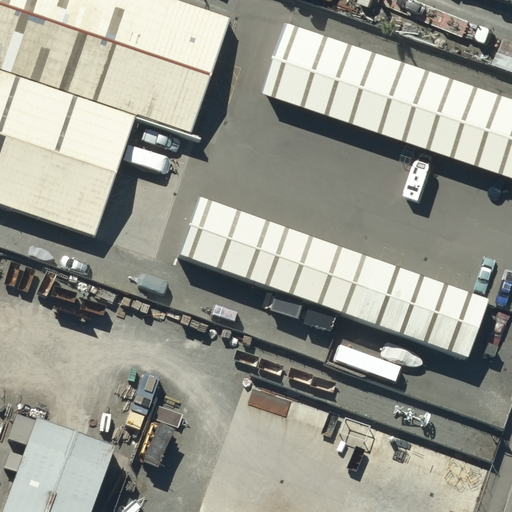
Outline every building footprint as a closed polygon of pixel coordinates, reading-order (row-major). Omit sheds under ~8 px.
[(239,18),(184,0),(0,0),(0,82),(197,147),(239,18)] [(511,77),(280,2),(256,75),(511,158),(511,77)] [(125,123),(0,82),(0,214),(86,242),(125,123)] [(183,177),(164,235),(465,333),(484,275),(183,177)] [(70,511),(98,427),(11,398),(0,430),(0,507),(14,511),(70,511)]
